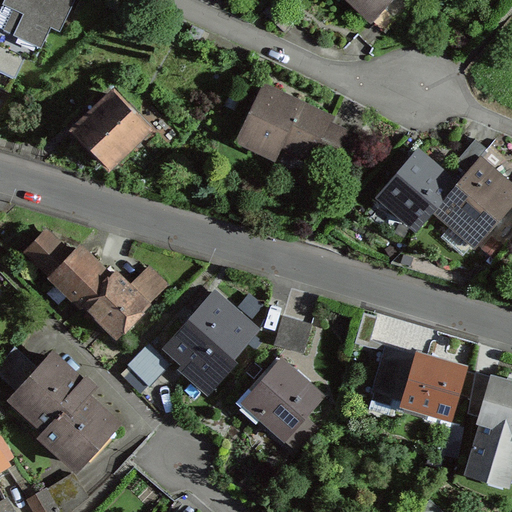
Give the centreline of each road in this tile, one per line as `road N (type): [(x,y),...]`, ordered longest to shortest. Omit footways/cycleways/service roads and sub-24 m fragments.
road 1 (unclassified): [(0,175),(511,326)]
road 2 (residential): [(186,0),(381,91),(453,100),(511,126)]
